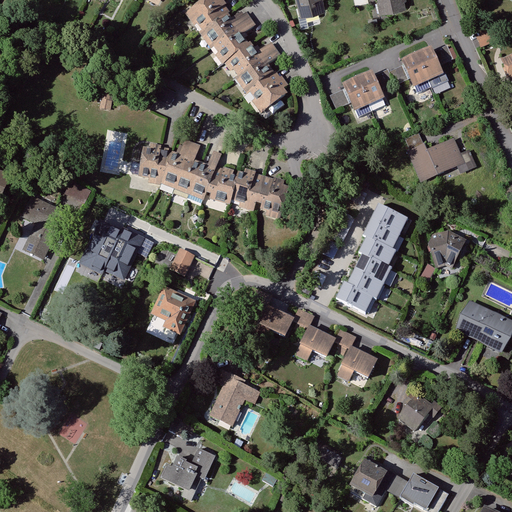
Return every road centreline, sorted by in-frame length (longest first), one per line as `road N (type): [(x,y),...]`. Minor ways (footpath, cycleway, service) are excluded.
road 1 (residential): [(286,293),(318,220),(294,166),(313,100),(265,0)]
road 2 (residential): [(286,293),(511,406)]
road 3 (residential): [(174,394),(25,324),(0,379)]
road 4 (residential): [(174,394),(225,290),(252,280),(286,293)]
road 5 (residential): [(511,150),(447,0)]
road 6 (residential): [(118,511),(174,394)]
road 7 (residential): [(511,407),(452,511)]
